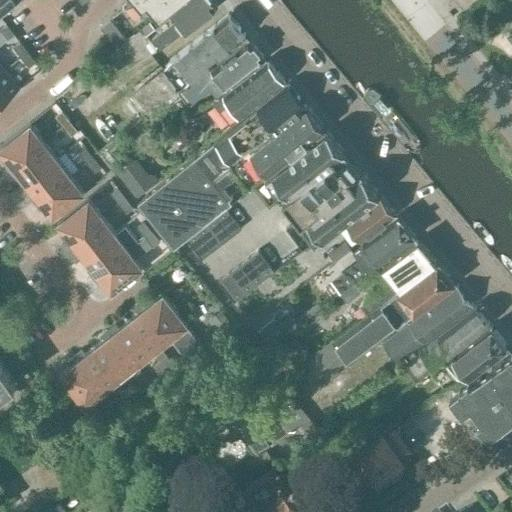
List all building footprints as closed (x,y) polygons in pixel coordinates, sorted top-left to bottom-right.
[(12,1),(11,0),(0,0),(0,17),(6,13),(13,8),(16,6),(12,1)] [(126,0),(126,1),(134,10),(145,0),(147,0),(159,14),(175,0),(126,0)] [(153,37),(160,48),(218,3),(215,0),(178,0),(170,7),(179,18),(153,37)] [(179,86),(186,81),(202,68),(245,33),(228,13),(169,57),(164,66),(179,86)] [(126,38),(110,18),(100,25),(116,46),(126,38)] [(150,21),(141,28),(145,34),(154,27),(150,21)] [(7,22),(0,27),(0,28),(7,38),(15,32),(7,22)] [(145,34),(141,28),(110,53),(121,67),(128,60),(157,49),(145,34)] [(192,88),(202,80),(210,78),(220,90),(265,56),(248,36),(204,71),(202,68),(186,81),(192,88)] [(13,45),(21,55),(28,50),(20,40),(13,45)] [(21,55),(29,66),(36,60),(28,50),(21,55)] [(285,80),(267,59),(223,93),(224,94),(214,102),(231,121),(285,80)] [(179,86),(164,66),(137,87),(152,107),(179,86)] [(0,71),(0,99),(18,86),(4,69),(0,71)] [(371,75),(353,91),(416,168),(435,153),(371,75)] [(288,83),(138,201),(174,246),(175,245),(230,201),(228,198),(232,196),(224,185),(238,174),(246,184),(266,169),(267,170),(324,126),(288,83)] [(62,109),(55,114),(63,124),(70,119),(62,109)] [(78,129),(70,119),(63,124),(71,135),(78,129)] [(44,139),(30,122),(0,144),(0,148),(7,157),(3,160),(8,167),(44,139)] [(379,193),(327,130),(265,176),(266,178),(273,173),(287,192),(283,196),(301,219),(306,216),(321,235),(313,241),(314,242),(379,193)] [(57,156),(44,139),(8,167),(13,174),(17,171),(25,181),(57,156)] [(86,145),(79,150),(86,160),(93,155),(86,145)] [(86,160),(94,171),(101,165),(93,155),(86,160)] [(70,173),(57,156),(25,181),(33,191),(29,194),(35,201),(70,173)] [(137,197),(160,179),(154,172),(148,172),(136,157),(117,172),(137,197)] [(84,191),(70,173),(35,201),(40,208),(44,205),(52,215),(84,191)] [(118,201),(125,196),(117,186),(110,191),(118,201)] [(395,212),(380,193),(347,219),(361,237),(395,212)] [(61,235),(67,242),(102,214),(88,196),(57,221),(65,232),(61,235)] [(126,211),(133,206),(125,196),(118,201),(126,211)] [(202,257),(241,227),(226,206),(186,237),(202,257)] [(72,249),(76,246),(84,256),(115,231),(102,214),(67,242),(72,249)] [(379,261),(416,235),(398,214),(363,239),(366,243),(355,252),(361,259),(334,280),(341,289),(378,260),(379,261)] [(145,235),(152,230),(144,220),(137,225),(145,235)] [(125,224),(115,231),(84,256),(91,266),(88,269),(93,275),(128,248),(138,240),(125,224)] [(152,230),(145,235),(151,243),(153,246),(160,240),(152,230)] [(367,312),(437,260),(418,238),(383,265),(393,278),(360,303),(362,306),(367,312)] [(351,247),(345,239),(328,251),(334,259),(351,247)] [(111,290),(142,266),(128,248),(93,275),(98,282),(102,279),(111,290)] [(274,269),(258,249),(219,279),(234,299),(274,269)] [(473,303),(437,260),(367,312),(364,314),(364,315),(376,330),(398,314),(406,326),(369,354),(381,371),(473,303)] [(149,296),(142,301),(170,337),(181,351),(189,344),(178,331),(187,323),(162,291),(152,300),(149,296)] [(135,307),(138,310),(128,318),(153,350),(160,359),(167,354),(160,345),(170,337),(142,301),(135,307)] [(402,357),(414,373),(422,368),(421,366),(429,360),(433,365),(451,351),(489,322),(475,305),(411,353),(410,351),(402,357)] [(362,306),(353,312),(358,319),(364,315),(364,314),(367,312),(362,306)] [(108,328),(136,363),(153,350),(128,318),(118,326),(115,323),(108,328)] [(272,320),(260,329),(271,344),(283,334),(272,320)] [(460,379),(506,343),(491,324),(446,359),(460,379)] [(94,345),(119,377),(136,363),(108,328),(101,333),(104,337),(94,345)] [(74,354),(102,390),(119,377),(94,345),(84,353),(81,349),(74,354)] [(488,436),(511,417),(511,352),(470,382),(469,381),(449,395),(462,411),(470,405),(482,420),(478,423),(488,436)] [(70,364),(59,372),(84,404),(102,390),(74,354),(67,360),(70,364)] [(160,359),(168,369),(175,364),(167,354),(160,359)] [(0,390),(16,379),(0,356),(0,390)] [(153,365),(157,370),(161,375),(168,369),(160,359),(153,365)] [(271,442),(310,416),(279,380),(277,382),(262,360),(251,366),(242,374),(235,384),(230,395),(229,407),(232,419),(237,430),(239,429),(254,451),(270,441),(271,442)] [(126,386),(134,396),(141,391),(133,381),(126,386)] [(127,401),(134,396),(126,386),(119,392),(127,401)] [(351,398),(340,406),(346,414),(357,406),(351,398)] [(93,432),(102,425),(91,411),(82,418),(93,432)] [(395,437),(385,444),(402,467),(412,459),(395,437)] [(375,441),(332,472),(360,511),(403,480),(375,441)] [(267,449),(242,464),(252,480),(277,465),(267,449)] [(291,511),(284,501),(288,497),(289,493),(281,481),(236,511),(291,511)]
